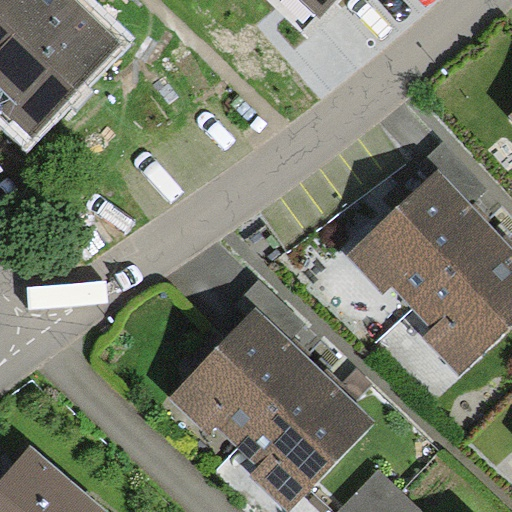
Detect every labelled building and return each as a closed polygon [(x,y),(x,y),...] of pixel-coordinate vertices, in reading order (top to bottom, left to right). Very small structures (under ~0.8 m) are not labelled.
[(66,0),(0,0),(0,124),(33,157),(128,59),(66,0)] [(295,0),(321,24),(344,0),(295,0)] [(478,221),(438,179),(350,263),(384,298),(393,289),(414,311),(380,344),(435,402),(511,328),(511,255),(506,249),(478,221)] [(298,357),(256,317),(167,407),(209,448),(220,437),(259,475),(252,482),(282,511),(290,511),(372,430),(326,385),(298,357)] [(100,511),(35,454),(0,492),(0,511),(100,511)] [(422,511),(378,471),(339,511),(422,511)]
